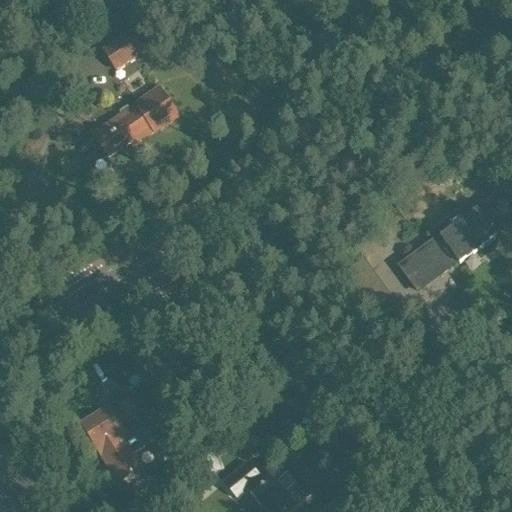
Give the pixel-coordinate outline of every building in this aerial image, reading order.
[(128,33),(100,50),(113,71),(140,54),(128,33)] [(214,43),(209,56),(226,63),(232,51),(214,43)] [(226,63),(209,56),(207,60),(224,67),(226,63)] [(174,120),(156,91),(131,107),(87,134),(102,158),(130,141),(132,144),(149,134),(149,135),(174,120)] [(504,206),(500,208),(493,198),(464,219),(461,216),(450,224),(453,228),(440,237),(442,241),(428,251),(425,247),(398,267),(416,291),(457,261),(460,265),(495,239),(500,245),(511,235),(511,223),(505,215),(509,212),(504,206)] [(374,274),(355,287),(367,306),(387,293),(374,274)] [(108,409),(83,425),(120,482),(143,468),(134,454),(164,435),(155,421),(152,423),(146,414),(149,412),(140,397),(119,410),(124,417),(117,422),(108,409)] [(214,443),(191,452),(198,476),(222,468),(214,443)] [(449,447),(441,454),(451,465),(460,458),(449,447)] [(23,456),(13,464),(33,488),(39,494),(48,486),(43,480),(23,456)] [(282,460),(261,477),(250,463),(224,483),(237,499),(249,489),(254,495),(253,496),(266,511),(290,511),(311,495),(282,460)] [(25,511),(17,502),(0,481),(0,511),(25,511)]
